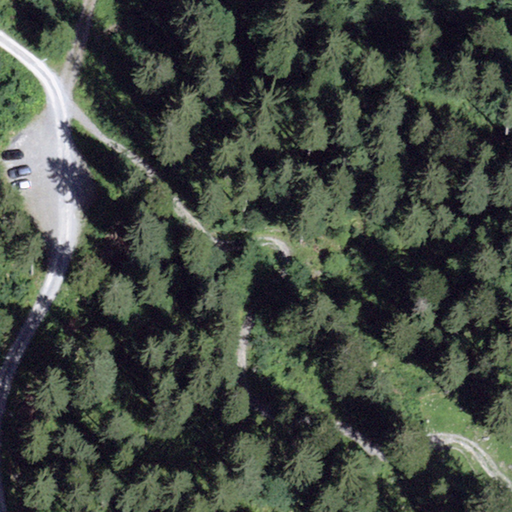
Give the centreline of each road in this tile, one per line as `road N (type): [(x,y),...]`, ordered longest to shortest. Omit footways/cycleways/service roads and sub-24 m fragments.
road 1 (track): [(511,489),(461,441),(355,436),(259,402),(246,387),(241,354),(282,271),(278,243),(207,242),(152,172),(51,84)]
road 2 (track): [(51,84),(63,179),(59,266),(0,395)]
